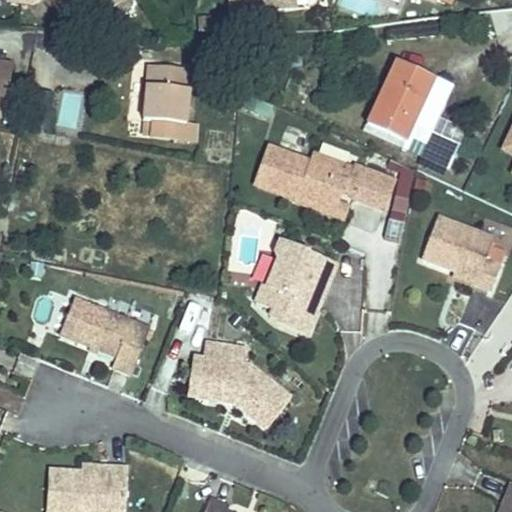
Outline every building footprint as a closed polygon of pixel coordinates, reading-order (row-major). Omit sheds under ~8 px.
[(68,0),(73,5),(79,0),(112,0),(122,13),(132,5),(139,0),(68,0)] [(149,3),(145,0),(139,0),(132,5),(137,12),(149,3)] [(296,11),(294,0),(226,0),(230,22),(251,19),(251,17),(296,11)] [(198,17),(198,32),(223,31),(223,17),(198,17)] [(234,52),(212,50),(211,66),(233,68),(234,52)] [(405,144),(413,124),(433,80),(395,62),(367,126),(405,144)] [(10,66),(0,64),(0,106),(5,107),(10,66)] [(142,121),(152,122),(151,137),(193,141),(195,126),(185,125),(190,71),(147,67),(142,121)] [(429,131),(450,87),(433,80),(413,124),(429,131)] [(142,121),(141,137),(151,137),(152,122),(142,121)] [(511,124),(499,154),(511,159),(511,170),(509,178),(511,179),(511,124)] [(345,164),(349,154),(322,144),(318,154),(345,164)] [(301,192),(334,205),(339,192),(353,197),(350,205),(380,216),(391,185),(354,170),(353,173),(315,158),(311,166),(270,149),(256,185),(297,201),(301,192)] [(341,221),(345,210),(334,205),(301,192),(297,201),(296,204),(341,221)] [(452,270),(473,279),(472,286),(488,293),(499,266),(482,259),(490,239),(436,217),(420,258),(452,270)] [(281,328),(307,339),(323,305),(318,303),(322,292),(327,294),(340,266),(281,240),(275,255),(279,265),(269,288),(262,285),(254,304),(271,311),(268,318),(274,323),(281,328)] [(259,253),(256,276),(268,278),(272,255),(259,253)] [(452,270),(449,277),(472,286),(473,279),(452,270)] [(318,303),(323,305),(327,294),(322,292),(318,303)] [(461,322),(491,332),(500,305),(470,295),(461,322)] [(130,378),(150,329),(75,299),(60,338),(90,350),(89,354),(96,356),(97,353),(116,361),(112,371),(130,378)] [(245,352),(204,343),(201,361),(208,363),(201,397),(218,400),(219,398),(240,403),(239,409),(268,431),(289,399),(251,370),(242,369),(245,352)] [(193,359),(186,399),(239,409),(240,403),(219,398),(218,400),(201,397),(208,363),(201,361),(193,359)] [(82,471),(82,473),(106,474),(107,466),(82,465),(82,471)] [(106,474),(82,473),(82,471),(48,469),(46,511),(107,511),(108,502),(125,503),(127,468),(107,466),(106,474)] [(511,511),(511,484),(509,483),(503,500),(511,503),(507,511),(511,511)] [(226,511),(229,506),(211,499),(205,511),(226,511)] [(507,511),(511,503),(503,500),(497,511),(507,511)] [(107,511),(124,511),(125,503),(108,502),(107,511)]
